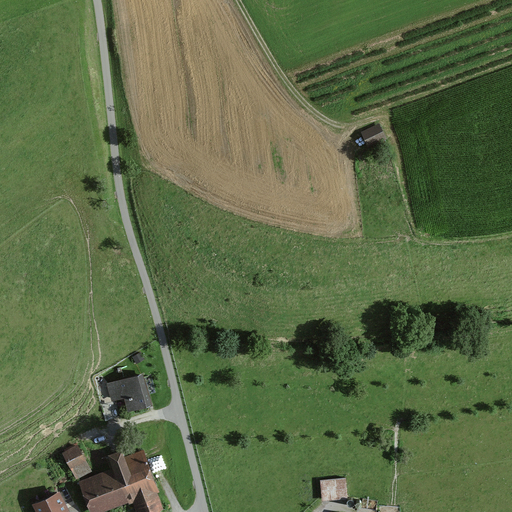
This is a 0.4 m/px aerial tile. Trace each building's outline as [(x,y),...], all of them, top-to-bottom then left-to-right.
[(386,126),(369,134),(375,148),(392,140),(386,126)] [(141,374),(110,383),(115,403),(128,399),(132,415),(151,409),(141,374)] [(77,446),(63,454),(76,477),(90,470),(77,446)] [(113,471),(81,482),(91,511),(103,511),(131,502),(134,511),(150,511),(160,509),(140,448),(109,459),(113,471)] [(68,511),(59,492),(33,505),(36,511),(68,511)]
